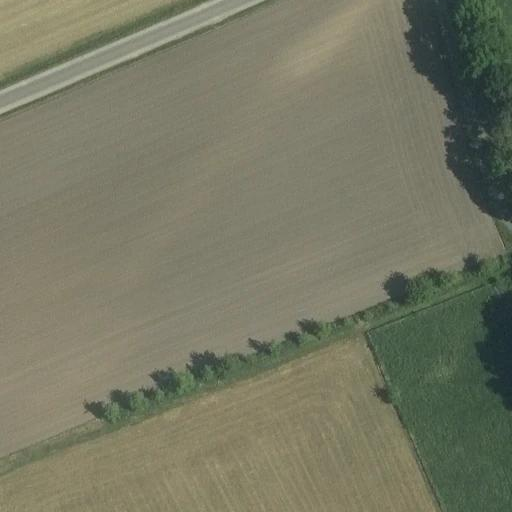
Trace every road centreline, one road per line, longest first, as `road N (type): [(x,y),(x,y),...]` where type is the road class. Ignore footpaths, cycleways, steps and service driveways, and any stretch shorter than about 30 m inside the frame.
road 1 (track): [(0,467),(511,270)]
road 2 (unclassified): [(0,103),(244,0)]
